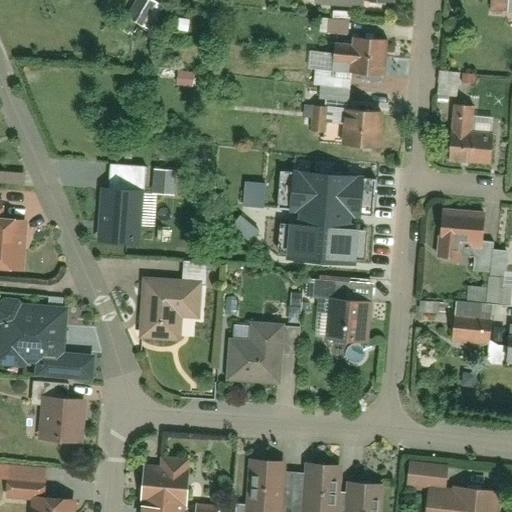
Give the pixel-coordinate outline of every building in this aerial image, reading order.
[(296,0),(297,3),(397,10),(397,0),(296,0)] [(341,61),(371,65),(376,26),(333,21),(331,36),(300,32),(295,73),(309,75),(308,88),(337,91),(341,61)] [(148,47),(191,51),(194,30),(150,26),(148,47)] [(438,139),(477,147),(486,100),(460,96),(467,60),(436,55),(429,92),(446,95),(438,139)] [(334,122),(363,126),(368,99),(337,91),(308,88),(292,86),(287,120),(314,125),(318,105),(336,108),(334,122)] [(0,169),(0,180),(25,183),(26,173),(0,169)] [(367,248),(334,244),(343,177),(292,170),(283,238),(327,243),(326,258),(365,263),(367,248)] [(100,241),(137,243),(140,192),(103,190),(100,241)] [(444,233),(463,236),(459,250),(496,252),(498,235),(483,235),(486,228),(473,227),(480,202),(430,197),(425,247),(444,248),(444,233)] [(145,199),(146,224),(156,224),(155,199),(145,199)] [(0,252),(20,253),(24,203),(0,201),(0,252)] [(502,277),(511,278),(511,243),(508,271),(480,267),(477,283),(501,287),(502,277)] [(135,320),(168,323),(203,325),(206,252),(168,248),(166,263),(139,261),(135,320)] [(327,330),(357,334),(364,294),(344,291),(347,274),(303,267),(298,295),(332,300),(327,330)] [(477,341),(511,346),(511,305),(504,304),(501,323),(485,321),(489,296),(448,289),(443,325),(479,331),(477,341)] [(37,376),(89,380),(91,358),(60,355),(63,311),(20,307),(17,302),(6,302),(0,306),(0,324),(0,325),(0,362),(22,364),(22,359),(39,360),(37,376)] [(217,321),(215,367),(272,370),(274,341),(286,341),(288,311),(239,309),(238,322),(217,321)] [(39,439),(87,443),(91,396),(69,394),(71,382),(29,379),(27,400),(43,401),(39,439)] [(182,511),(187,443),(152,440),(152,453),(137,452),(133,511),(182,511)] [(239,442),(234,502),(325,509),(330,466),(329,454),(298,452),(297,459),(278,458),(279,445),(239,442)] [(22,511),(70,511),(73,490),(45,487),(49,453),(0,447),(0,490),(24,493),(22,511)] [(487,511),(491,480),(445,475),(447,454),(402,450),(400,476),(421,477),(417,511),(487,511)] [(324,511),(367,511),(372,471),(330,466),(325,509),(324,511)] [(193,503),(192,511),(219,511),(220,503),(193,503)]
